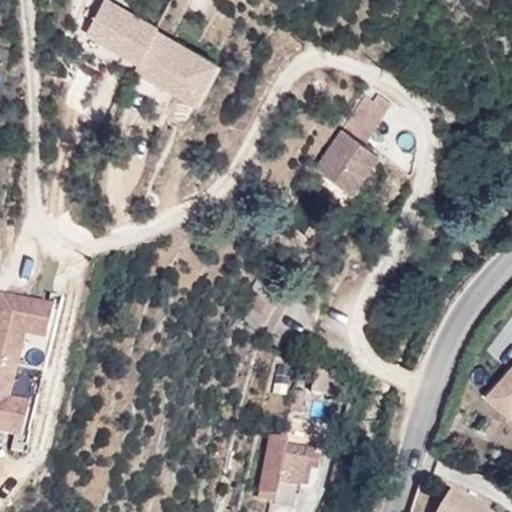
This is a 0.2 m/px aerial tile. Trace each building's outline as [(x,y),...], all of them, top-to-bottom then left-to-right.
[(158,25),(109,0),(103,0),(86,33),(140,61),(135,70),(196,102),(217,62),(156,30),(158,25)] [(353,135),(343,128),(317,166),(352,190),(378,153),(364,143),(383,108),(376,104),(370,113),(365,116),(353,135)] [(278,277),(262,269),(252,288),(268,296),(278,277)] [(0,434),(31,441),(61,308),(1,293),(0,296),(0,434)] [(262,314),(252,308),(245,321),(255,327),(262,314)] [(511,367),(487,396),(510,417),(511,414),(511,367)] [(334,397),(338,375),(316,371),(312,393),(334,397)] [(302,415),(305,392),(293,390),(289,412),(302,415)] [(319,470),(322,452),(307,449),(311,430),(291,426),(288,440),(269,436),(260,492),(278,496),(280,484),(301,487),(305,468),(319,470)] [(322,452),(324,440),(310,438),(307,449),(322,452)] [(308,487),(311,469),(305,468),(301,486),(308,487)] [(275,503),(276,496),(260,492),(258,500),(275,503)] [(487,511),(452,492),(440,511),(487,511)]
